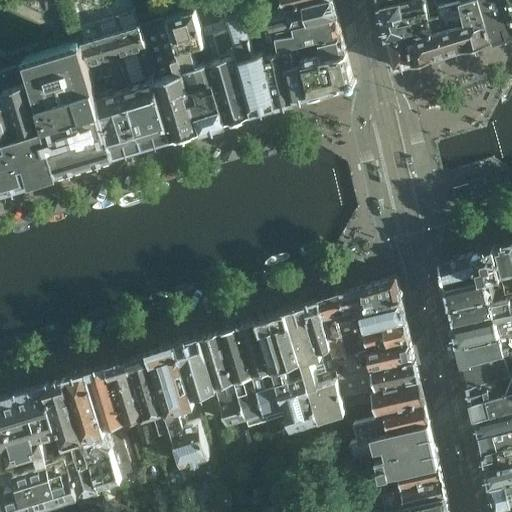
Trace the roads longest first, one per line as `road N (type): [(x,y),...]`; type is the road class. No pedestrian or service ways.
road 1 (residential): [(0,382),(416,254)]
road 2 (residential): [(378,90),(0,210)]
road 3 (unclassified): [(477,511),(416,254)]
road 4 (unclassified): [(378,90),(361,122),(383,229),(390,243),(416,254)]
road 5 (unclassified): [(416,254),(431,215),(424,175),(408,108),(378,90)]
road 6 (residential): [(511,49),(378,90)]
